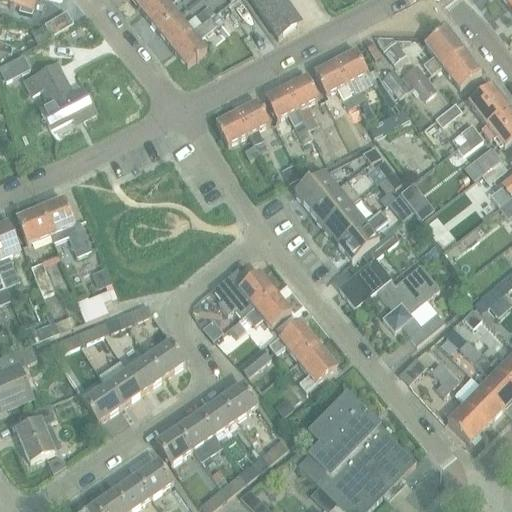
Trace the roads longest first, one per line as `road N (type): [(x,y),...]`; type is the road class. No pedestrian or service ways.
road 1 (residential): [(31,511),(200,396),(207,373),(182,334),(178,310),(263,238)]
road 2 (residential): [(466,486),(263,238)]
road 3 (residential): [(177,110),(395,0)]
road 4 (residential): [(0,197),(177,110)]
road 5 (residential): [(263,238),(177,110)]
road 6 (residential): [(177,110),(87,0)]
